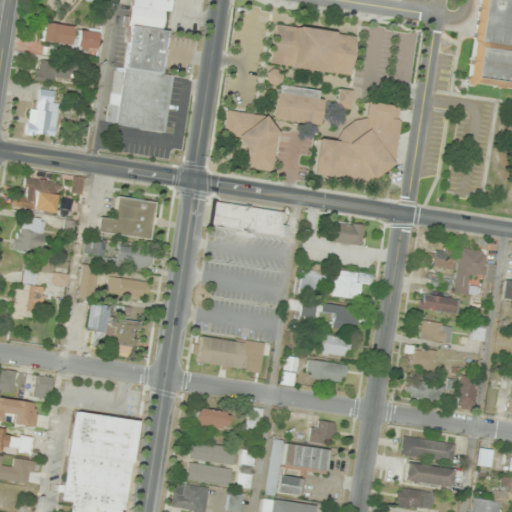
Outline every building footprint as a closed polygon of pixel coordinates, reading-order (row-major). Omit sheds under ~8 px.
[(171,75),(160,74),(167,14),(171,14),(172,0),(132,0),(124,68),(113,67),(106,125),(164,133),(171,75)] [(511,0),(477,0),(467,85),(511,90),(511,0)] [(71,44),(72,25),(45,24),(44,43),(71,44)] [(350,75),(355,34),(273,24),(268,65),(350,75)] [(98,30),(77,29),(75,52),(96,53),(98,30)] [(33,81),(51,85),(55,66),(37,63),(33,81)] [(318,125),(323,91),(278,85),(280,70),(267,68),(265,84),(277,85),(273,119),(318,125)] [(350,90),(337,88),(334,108),(348,110),(350,90)] [(37,110),(29,109),(25,134),(52,137),(58,94),(40,91),(37,110)] [(400,107),(364,103),(361,123),(340,120),(337,141),(316,139),(312,171),(391,180),(400,107)] [(222,135),(246,138),(242,168),(270,172),(276,126),(265,124),(265,116),(225,111),(222,135)] [(81,194),(81,177),(72,177),(71,194),(81,194)] [(14,197),(13,207),(53,213),(57,182),(25,178),(22,198),(14,197)] [(154,202),(116,197),(113,219),(98,217),(96,233),(149,240),(154,202)] [(215,204),(211,229),(279,239),(283,214),(215,204)] [(43,230),(38,230),(38,221),(17,220),(16,251),(42,251),(43,230)] [(361,245),(362,225),(333,223),(331,242),(361,245)] [(151,253),(119,244),(114,264),(145,273),(151,253)] [(454,268),(454,248),(432,248),(432,268),(454,268)] [(486,251),(459,248),(453,293),(474,295),(475,287),(467,286),(468,277),(493,280),(495,264),(484,262),(486,251)] [(369,282),(370,274),(335,270),(331,296),(357,299),(359,281),(369,282)] [(13,289),(10,315),(38,319),(42,287),(32,285),(33,272),(23,271),(21,289),(13,289)] [(89,299),(99,275),(88,271),(78,295),(89,299)] [(324,271),(299,272),(301,293),(319,291),(318,283),(325,283),(324,271)] [(67,274),(52,272),(51,284),(67,286),(67,274)] [(449,289),(452,280),(430,274),(427,283),(449,289)] [(146,297),(146,280),(109,280),(109,297),(146,297)] [(500,298),(511,300),(511,297),(511,281),(504,280),(500,298)] [(457,313),(459,298),(421,294),(420,309),(457,313)] [(135,351),(139,322),(105,317),(101,346),(135,351)] [(450,340),(449,322),(419,324),(420,342),(450,340)] [(343,356),(346,339),(323,335),(320,353),(343,356)] [(195,363),(238,369),(242,343),(199,337),(195,363)] [(435,351),(415,348),(411,365),(432,369),(435,351)] [(281,385),(295,384),(294,357),(284,357),(284,371),(280,371),(281,385)] [(346,365),(306,360),(304,377),(343,382),(346,365)] [(0,390),(12,392),(15,371),(0,368),(0,390)] [(52,378),(36,375),(34,389),(50,392),(52,378)] [(475,377),(458,376),(457,407),(473,408),(475,377)] [(443,384),(406,382),(405,399),(443,400),(443,384)] [(511,414),(511,396),(496,394),(494,412),(511,414)] [(246,429),(260,430),(261,408),(247,408),(246,429)] [(194,427),(226,429),(227,411),(195,410),(194,427)] [(122,511),(135,421),(73,413),(62,502),(72,503),(70,511),(122,511)] [(333,422),(309,422),(309,443),(333,443),(333,422)] [(8,429),(0,428),(0,451),(7,452),(8,429)] [(29,437),(17,438),(20,457),(31,455),(29,437)] [(399,455),(451,463),(454,444),(402,437),(399,455)] [(327,449),(271,441),(265,492),(299,497),(302,478),(288,476),(289,470),(324,475),(327,449)] [(234,448),(191,442),(188,459),(232,465),(234,448)] [(253,452),(240,451),(236,487),(249,489),(253,452)] [(185,480),(228,486),(231,469),(188,462),(185,480)] [(450,487),(452,469),(405,464),(402,482),(450,487)] [(511,501),(511,478),(502,477),(500,489),(493,488),(492,499),(511,501)] [(203,511),(207,487),(173,483),(169,509),(190,511),(203,511)] [(394,506),(431,510),(433,492),(396,488),(394,506)] [(238,511),(239,494),(226,493),(225,511),(235,511),(238,511)] [(259,511),(314,511),(315,506),(262,498),(259,511)] [(470,511),(497,511),(499,502),(473,498),(470,511)]
